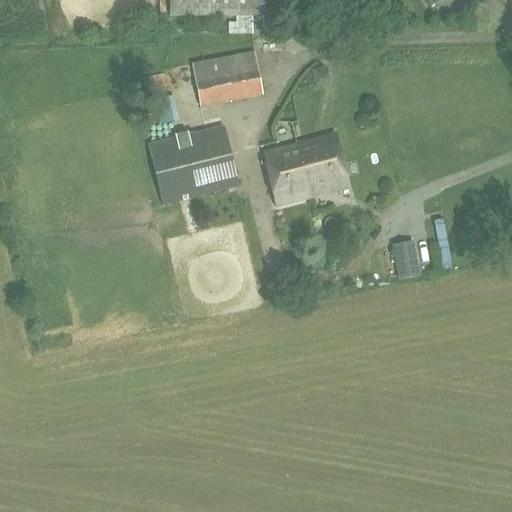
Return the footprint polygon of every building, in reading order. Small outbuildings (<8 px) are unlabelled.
[(168,0),(168,17),(264,18),(263,0),(168,0)] [(200,109),(264,97),(255,52),(191,65),(200,109)] [(325,79),(323,68),(312,70),(316,87),(321,86),(325,79)] [(158,126),(173,123),(169,98),(153,101),(158,126)] [(149,147),(164,207),(238,188),(223,128),(149,147)] [(264,154),(277,207),(348,189),(335,136),(264,154)] [(413,244),(393,248),(399,279),(418,275),(413,244)]
